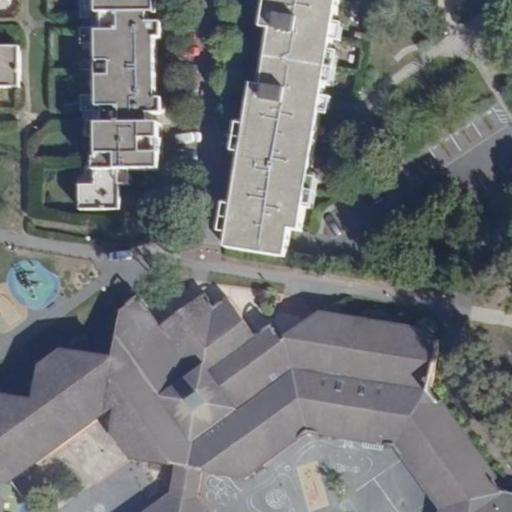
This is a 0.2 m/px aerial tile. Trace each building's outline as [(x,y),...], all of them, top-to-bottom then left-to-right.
[(98,112),(98,122),(86,122),(86,138),(98,138),(98,157),(94,157),(94,185),(80,185),(80,210),(106,210),(121,210),(121,187),(132,187),(132,171),(161,171),(161,124),(150,124),(150,115),(165,115),(165,99),(157,99),(157,39),(165,39),(165,24),(150,24),(150,12),(157,12),(157,0),(96,0),(97,1),(80,1),(80,19),(97,19),(97,28),(80,28),(80,45),(97,45),(97,68),(97,96),(80,96),(80,112),(98,112)] [(261,0),(258,24),(267,26),(260,83),(252,82),(247,121),(242,156),(236,204),(232,236),(230,247),(290,254),(294,227),(303,228),(307,203),(313,151),(319,109),(321,91),(323,80),(327,44),(328,39),(330,21),(333,0),(261,0)] [(333,0),(330,21),(338,22),(341,0),(333,0)] [(335,45),(327,44),(323,80),(330,81),(332,68),(335,45)] [(0,46),(0,87),(10,87),(10,79),(21,79),(20,58),(13,58),(12,47),(0,46)] [(329,92),(321,91),(319,109),(327,110),(327,108),(328,102),(329,95),(329,92)] [(233,155),(242,156),(247,121),(238,120),(233,155)] [(322,152),(313,151),(307,203),(315,204),(322,152)] [(223,235),(232,236),(236,204),(227,203),(223,235)] [(0,511),(4,511),(7,501),(0,491),(0,484),(11,486),(115,411),(112,433),(132,460),(174,469),(170,492),(142,511),(210,511),(200,497),(203,474),(246,479),(309,434),(394,449),(439,510),(438,511),(511,511),(511,493),(504,493),(494,478),(497,475),(444,402),(438,404),(430,392),(439,340),(432,330),(321,311),(287,336),(288,339),(284,341),(273,325),(257,337),(228,296),(216,306),(206,293),(161,325),(141,298),(120,312),(113,357),(63,350),(40,366),(33,400),(1,394),(0,394),(0,511)]
